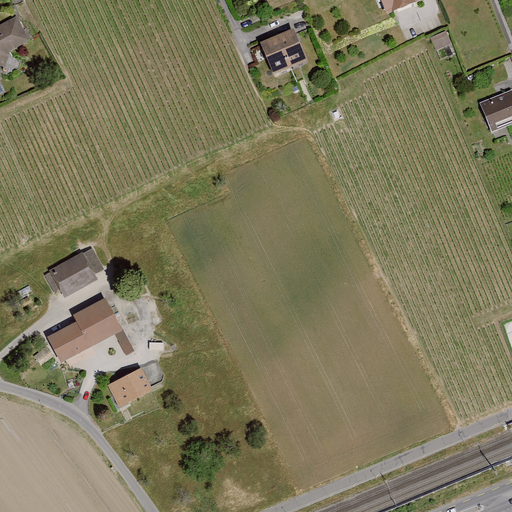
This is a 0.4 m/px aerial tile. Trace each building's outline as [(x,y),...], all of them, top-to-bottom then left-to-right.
[(421,0),(380,0),(388,17),(422,3),(421,0)] [(0,68),(5,70),(9,54),(29,44),(16,19),(0,27),(0,68)] [(294,31),(261,45),(274,77),(308,63),(294,31)] [(446,33),(431,40),(437,53),(452,46),(446,33)] [(511,92),(479,105),(492,135),(511,127),(511,92)] [(59,294),(64,303),(99,284),(95,278),(104,273),(93,251),(49,274),(50,276),(45,278),(54,296),(59,294)] [(75,326),(48,340),(51,346),(56,357),(60,366),(115,339),(124,358),(132,354),(106,301),(72,318),(75,326)] [(34,359),(42,369),(56,357),(51,346),(34,359)] [(141,371),(108,388),(120,411),(153,394),(141,371)]
